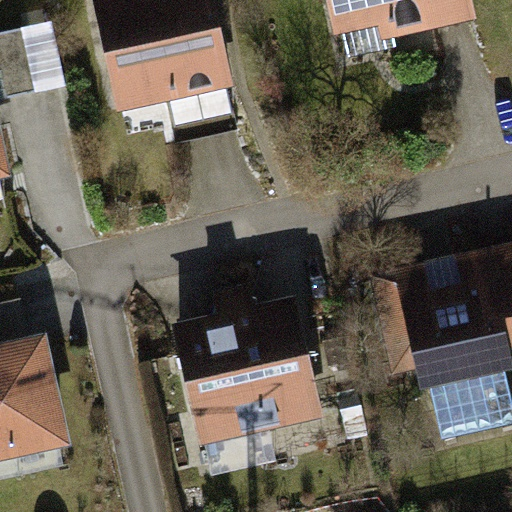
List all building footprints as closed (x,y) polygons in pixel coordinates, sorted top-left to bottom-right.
[(229,0),(110,0),(139,111),(251,83),(229,0)] [(494,0),(346,0),(358,48),(498,16),(494,0)] [(10,66),(0,68),(0,180),(33,173),(10,66)] [(511,243),(383,274),(406,373),(437,366),(443,392),(511,375),(511,243)] [(318,295),(191,322),(217,445),(344,418),(318,295)] [(72,333),(0,347),(0,464),(95,445),(72,333)]
